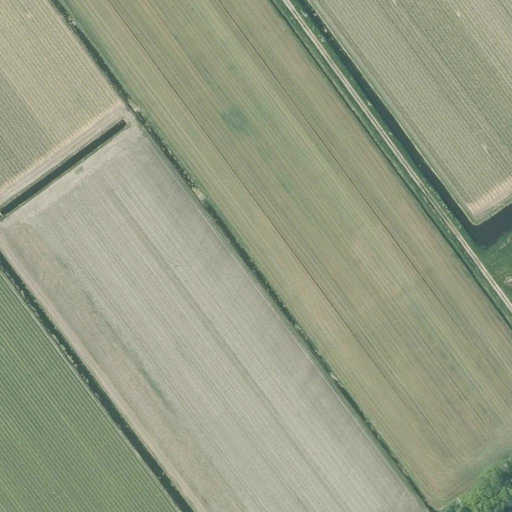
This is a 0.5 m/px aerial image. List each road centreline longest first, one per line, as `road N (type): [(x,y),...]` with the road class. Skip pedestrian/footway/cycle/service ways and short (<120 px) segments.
road 1 (track): [(283,0),(511,309)]
road 2 (track): [(199,511),(0,238)]
